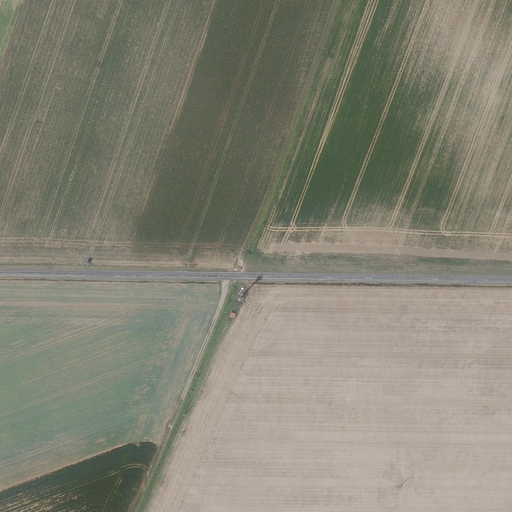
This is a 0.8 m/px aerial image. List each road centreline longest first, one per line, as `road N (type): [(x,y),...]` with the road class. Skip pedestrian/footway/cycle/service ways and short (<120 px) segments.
road 1 (tertiary): [(511,280),(0,273)]
road 2 (track): [(227,276),(131,511)]
